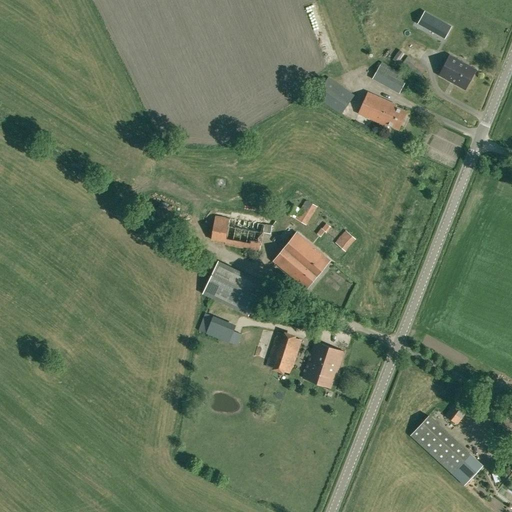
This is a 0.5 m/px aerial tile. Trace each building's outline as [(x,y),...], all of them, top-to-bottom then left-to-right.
[(366,24),(376,51),(393,45),(386,26),(382,28),(375,9),(341,22),(345,32),(366,24)] [(398,20),(394,11),(385,15),(389,24),(398,20)] [(424,26),(439,35),(445,23),(433,16),(430,15),(426,23),(424,26)] [(405,46),(412,49),(417,41),(409,37),(405,46)] [(346,47),(353,61),(371,53),(365,38),(355,43),(346,47)] [(444,65),(471,80),(476,69),(458,60),(461,54),(453,49),(450,55),(444,65)] [(408,55),(400,66),(418,80),(417,81),(422,85),(427,79),(422,75),(426,70),(408,55)] [(408,77),(382,62),(372,79),(399,93),(408,77)] [(471,80),(444,65),(439,75),(465,90),(471,80)] [(353,95),(328,78),(316,96),(341,113),(353,95)] [(398,129),(406,111),(396,107),(396,105),(368,92),(358,113),(382,124),(383,122),(398,129)] [(301,208),(292,204),(286,213),(295,218),(306,225),(317,206),(306,200),(301,208)] [(211,239),(221,241),(221,242),(225,243),(225,245),(259,251),(260,245),(262,245),(265,233),(271,234),(273,225),(264,223),(225,217),(225,218),(215,216),(211,239)] [(326,223),(322,229),(321,228),(317,233),(321,237),(325,231),(326,233),(331,227),(326,223)] [(346,252),(356,239),(346,230),(335,243),(346,252)] [(306,289),(330,260),(297,233),(273,261),(306,289)] [(217,260),(213,269),(202,293),(221,302),(243,313),(248,315),(263,281),(247,274),(217,260)] [(302,306),(285,297),(278,309),(296,318),(302,306)] [(236,324),(205,312),(198,330),(206,333),(206,334),(229,343),(229,342),(238,345),(242,334),(234,331),(236,324)] [(297,335),(286,332),(285,334),(276,331),(264,365),(273,368),(272,370),(284,374),(285,372),(291,374),(302,340),(296,338),(297,335)] [(316,383),(328,346),(315,342),(302,378),(316,383)] [(344,351),(328,346),(316,383),(331,388),(336,372),(337,372),(344,351)] [(471,407),(459,398),(446,416),(457,424),(471,407)] [(483,465),(429,415),(411,435),(465,484),(483,465)] [(511,420),(504,415),(498,426),(511,435),(511,420)]
